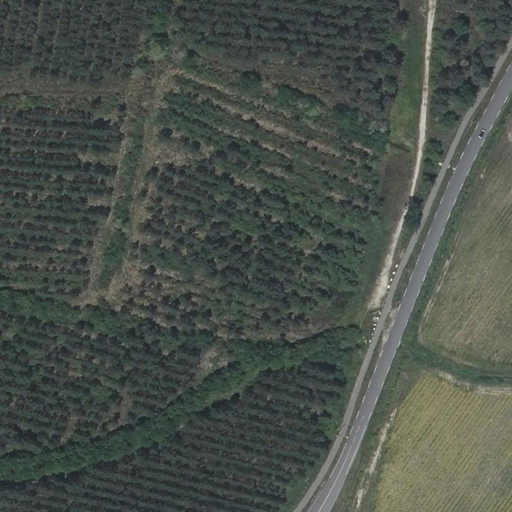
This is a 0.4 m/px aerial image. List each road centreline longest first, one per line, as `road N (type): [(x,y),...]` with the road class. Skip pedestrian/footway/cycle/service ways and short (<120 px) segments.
road 1 (tertiary): [(511,79),(459,182),(322,511)]
road 2 (track): [(432,0),(417,171),(380,290),(379,328),(390,341)]
